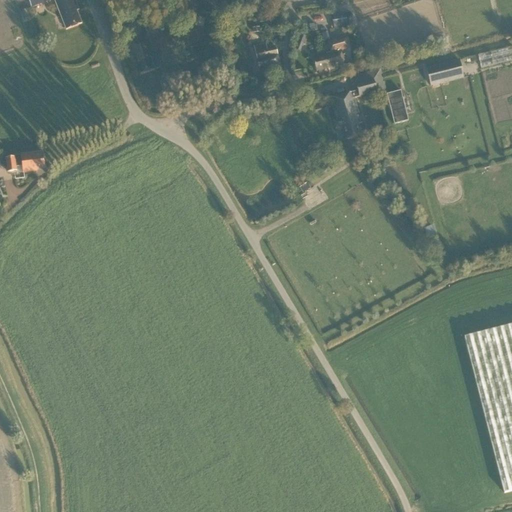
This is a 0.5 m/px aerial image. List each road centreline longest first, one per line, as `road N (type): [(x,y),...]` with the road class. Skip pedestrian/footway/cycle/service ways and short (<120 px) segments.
road 1 (unclassified): [(406,511),(223,193),(168,134)]
road 2 (residential): [(168,134),(202,109),(287,94),(286,0)]
road 3 (unclassified): [(168,134),(126,100),(90,0)]
